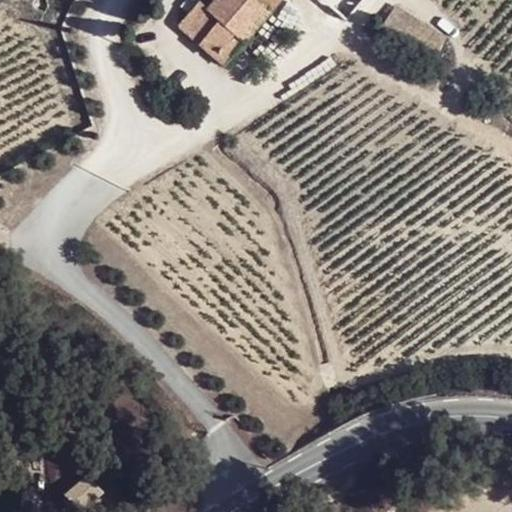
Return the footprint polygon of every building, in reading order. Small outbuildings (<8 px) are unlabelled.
[(237,32),(208,6),(201,0),(181,23),(215,56),(237,32)] [(272,11),(260,0),(213,0),(208,6),(237,32),(246,40),(272,11)] [(260,0),(272,11),(280,0),(260,0)] [(394,9),(381,28),(432,61),(445,41),(394,9)] [(246,40),(237,32),(215,56),(224,64),(246,40)] [(69,498),(80,511),(85,511),(105,493),(90,478),(69,498)]
